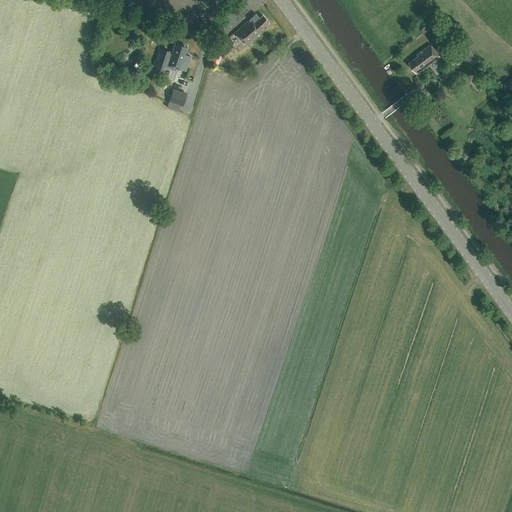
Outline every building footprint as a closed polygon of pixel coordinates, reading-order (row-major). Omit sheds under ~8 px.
[(259,17),(256,14),(235,32),(247,45),(262,31),(260,29),(269,22),(262,15),(259,17)] [(441,32),(445,28),(439,22),(435,26),(441,32)] [(222,55),(227,43),(220,40),(217,47),(215,46),(213,52),(222,55)] [(184,54),(187,46),(176,43),(172,53),(170,52),(166,64),(168,64),(167,68),(168,69),(175,72),(176,71),(177,67),(187,70),(191,57),(184,54)] [(418,72),(440,56),(431,44),(418,54),(419,55),(410,62),(418,72)] [(468,68),(477,60),(465,44),(455,52),(468,68)] [(104,73),(106,67),(92,61),(89,66),(104,73)] [(183,107),(187,93),(174,88),(173,88),(168,102),(183,107)]
